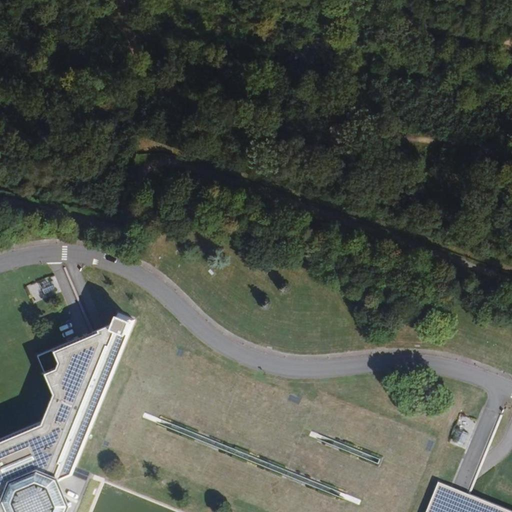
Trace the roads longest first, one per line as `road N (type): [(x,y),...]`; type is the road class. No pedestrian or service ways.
road 1 (track): [(121,25),(163,84),(217,110),(436,140),(511,162)]
road 2 (track): [(511,42),(278,0)]
